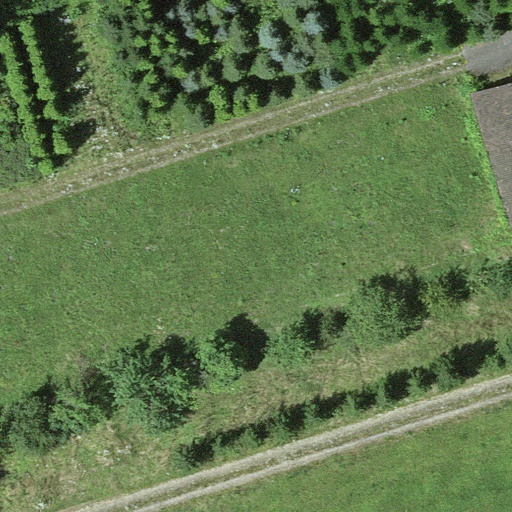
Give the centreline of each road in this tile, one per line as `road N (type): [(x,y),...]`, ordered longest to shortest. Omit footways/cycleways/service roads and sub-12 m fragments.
road 1 (track): [(511,43),(0,197)]
road 2 (track): [(123,511),(511,385)]
